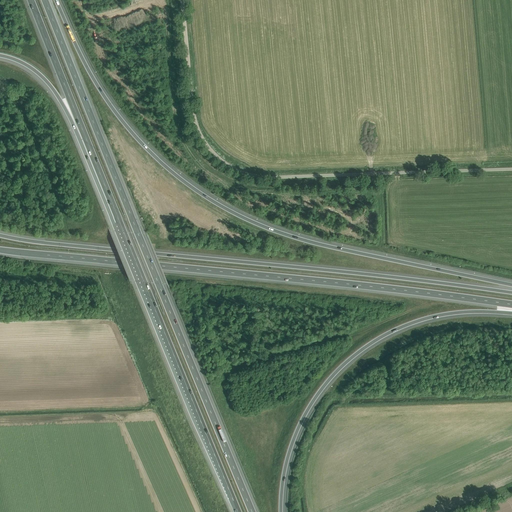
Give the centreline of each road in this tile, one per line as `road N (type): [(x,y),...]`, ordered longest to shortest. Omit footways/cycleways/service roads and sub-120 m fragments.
road 1 (motorway): [(511,285),(287,235),(204,196),(111,107),(56,0)]
road 2 (motorway): [(252,511),(44,0)]
road 3 (motorway): [(511,293),(0,235)]
road 4 (motorway): [(0,250),(511,304)]
road 5 (motorway): [(88,144),(238,511)]
road 6 (motorway): [(282,511),(300,424),(357,353),(422,319),(511,313)]
road 7 (unclassified): [(220,159),(273,177),(511,169)]
road 8 (unclassified): [(220,159),(193,112),(182,0)]
road 9 (motorway): [(29,0),(88,144)]
road 10 (motorway): [(0,55),(46,81),(88,144)]
